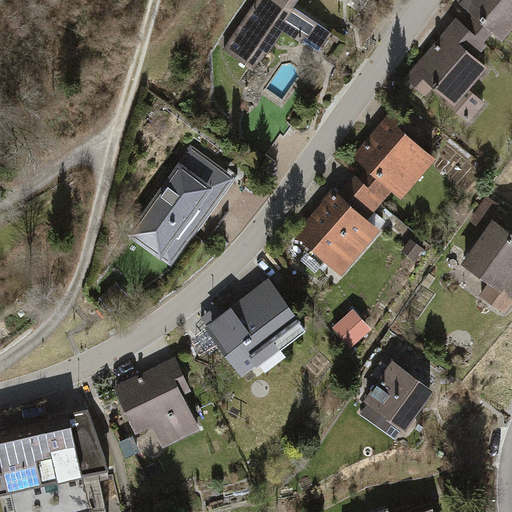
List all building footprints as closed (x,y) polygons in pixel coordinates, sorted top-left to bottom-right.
[(328,56),(340,39),(301,12),(284,0),(263,0),(226,54),(253,73),(268,51),(276,56),(293,32),(328,56)] [(284,0),(301,12),(309,0),(284,0)] [(511,0),(469,0),(464,7),(478,18),(503,39),(511,46),(511,0)] [(487,59),(503,39),(478,18),(468,30),(460,23),(410,82),(431,99),(438,90),(467,114),(502,71),(487,59)] [(450,161),(396,113),(359,155),(373,167),(364,177),(394,203),(401,194),(412,204),(450,161)] [(237,178),(193,147),(131,233),(174,264),(237,178)] [(380,219),(394,203),(364,177),(346,197),(339,191),(301,234),(350,278),(393,230),(380,219)] [(511,230),(497,220),(468,264),(490,278),(481,292),(511,311),(511,230)] [(430,251),(418,243),(409,256),(421,264),(430,251)] [(274,280),(210,330),(248,379),(264,367),(270,374),(291,358),(280,343),(306,323),(274,280)] [(354,344),(373,322),(353,305),(335,327),(354,344)] [(180,357),(118,387),(140,434),(156,427),(165,447),(203,429),(187,395),(196,391),(180,357)] [(447,393),(399,364),(373,406),(422,435),(447,393)] [(75,419),(0,435),(0,439),(12,493),(88,476),(75,419)] [(250,483),(225,491),(228,503),(253,496),(250,483)]
